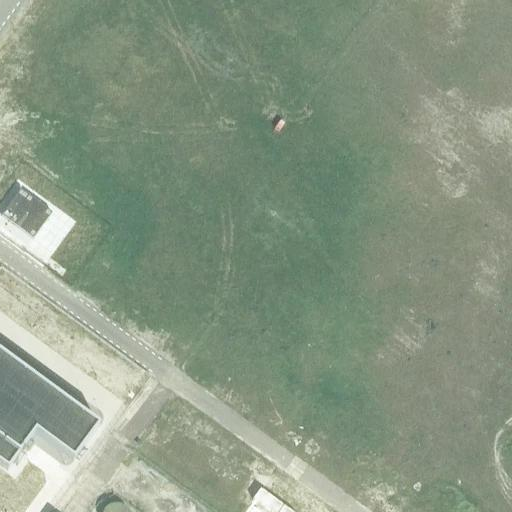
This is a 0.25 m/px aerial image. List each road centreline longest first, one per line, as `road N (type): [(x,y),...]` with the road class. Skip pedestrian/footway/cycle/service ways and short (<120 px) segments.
road 1 (unclassified): [(0,245),(356,511)]
road 2 (unknown): [(37,511),(148,359)]
